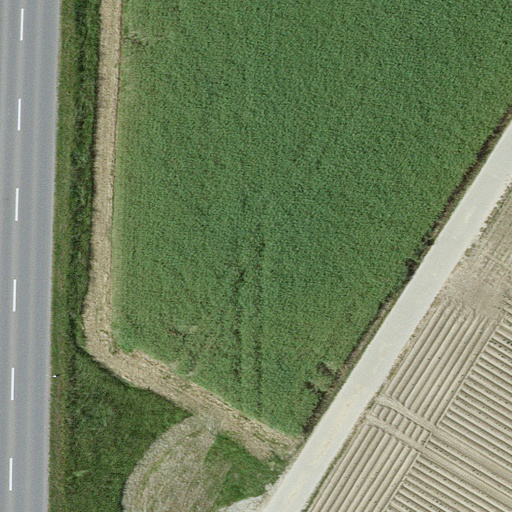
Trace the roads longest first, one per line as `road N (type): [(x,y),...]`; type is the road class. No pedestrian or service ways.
road 1 (tertiary): [(10,511),(21,0)]
road 2 (track): [(511,150),(282,511)]
